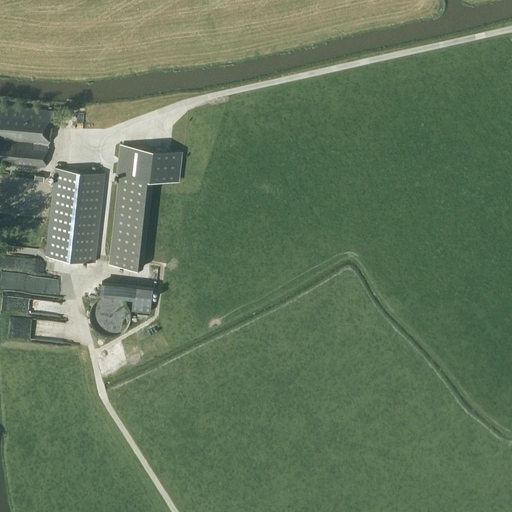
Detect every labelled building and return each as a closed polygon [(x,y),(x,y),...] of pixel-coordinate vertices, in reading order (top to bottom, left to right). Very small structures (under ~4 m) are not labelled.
[(0,104),(0,161),(45,166),(53,110),(0,104)] [(118,174),(108,263),(142,267),(145,244),(152,184),(152,178),(177,180),(180,151),(135,145),(133,145),(132,145),(130,146),(128,146),(127,147),(125,148),(124,149),(122,150),(121,151),(120,153),(119,155),(118,157),(118,159),(118,162),(117,174),(118,174)] [(105,173),(55,167),(46,255),(95,261),(105,173)] [(152,289),(133,287),(130,312),(149,314),(152,289)] [(112,295),(110,295),(108,296),(107,296),(105,296),(104,296),(103,297),(102,297),(101,298),(98,299),(96,301),(95,302),(95,303),(94,304),(93,305),(92,306),(92,307),(91,308),(91,309),(90,311),(90,312),(90,313),(90,314),(90,316),(90,317),(90,318),(90,320),(90,321),(90,322),(91,323),(91,325),(92,326),(93,327),(93,328),(95,330),(96,331),(97,332),(98,333),(99,334),(100,334),(101,335),(102,335),(103,336),(106,337),(108,337),(111,337),(113,337),(116,336),(117,336),(118,335),(120,335),(121,334),(123,332),(124,332),(125,331),(126,329),(127,328),(128,327),(128,325),(129,324),(129,323),(130,322),(130,320),(130,319),(130,318),(131,317),(130,315),(130,314),(130,313),(130,311),(130,310),(129,309),(129,308),(128,307),(128,305),(127,304),(126,303),(125,302),(124,301),(122,300),(121,299),(120,298),(119,298),(118,297),(117,297),(116,296),(114,296),(113,296),(112,295)]
